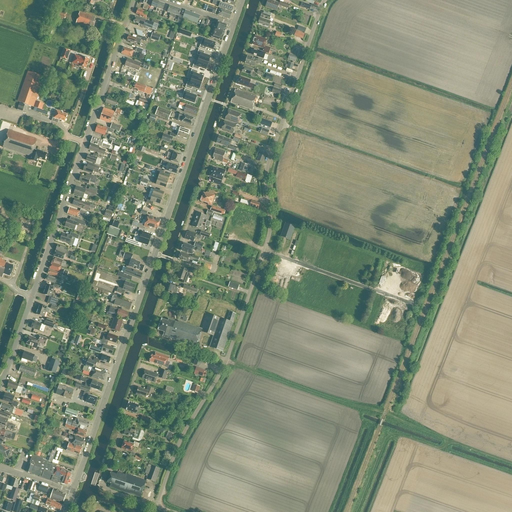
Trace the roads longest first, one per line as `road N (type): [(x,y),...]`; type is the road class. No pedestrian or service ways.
road 1 (unclassified): [(156,507),(179,444),(226,361),(269,233),(267,168),(324,0)]
road 2 (residential): [(0,390),(84,143)]
road 3 (track): [(226,361),(450,442)]
road 4 (tertiary): [(78,476),(154,254)]
road 5 (tertiary): [(154,254),(207,99)]
road 6 (residential): [(84,143),(134,0)]
road 7 (residential): [(101,484),(140,362)]
